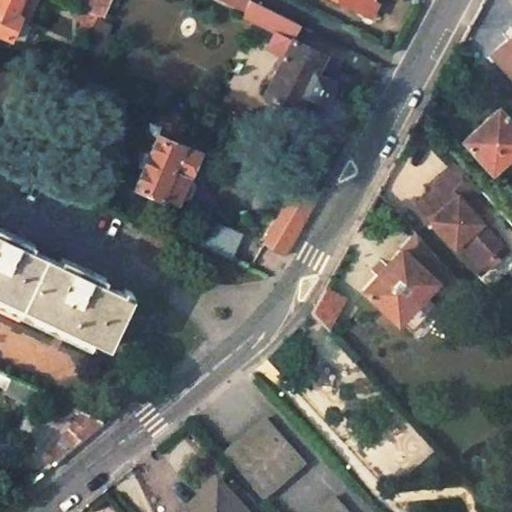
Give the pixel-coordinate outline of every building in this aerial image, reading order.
[(0,0),(0,31),(12,37),(20,17),(27,20),(35,0),(0,0)] [(105,14),(111,0),(82,0),(81,4),(91,8),(100,12),(105,14)] [(224,0),(244,11),(250,0),(224,0)] [(243,14),(278,32),(271,46),(286,53),(264,95),(295,111),(304,94),(320,102),(331,81),(316,72),(323,56),(293,39),(300,24),(254,0),(250,0),(244,11),(243,14)] [(336,0),(366,17),(371,15),(372,14),(374,12),(375,11),(375,8),(375,1),(372,0),(336,0)] [(100,12),(91,8),(83,25),(92,30),(100,12)] [(511,37),(494,54),(511,75),(511,37)] [(511,124),(499,109),(465,141),(493,173),(511,155),(511,124)] [(201,141),(145,116),(144,120),(144,125),(145,128),(148,132),(153,134),(132,183),(173,201),(177,195),(181,197),(182,196),(186,198),(191,197),(196,186),(194,185),(195,183),(192,181),(193,179),(191,178),(192,175),(190,174),(201,151),(197,150),(201,141)] [(423,207),(461,248),(464,246),(486,270),(503,257),(496,250),(505,244),(466,201),(480,190),(458,166),(431,188),(437,194),(423,207)] [(270,235),(263,243),(283,255),(291,243),(298,233),(319,193),(293,181),(283,203),(286,204),(270,235)] [(238,232),(207,218),(196,240),(228,254),(238,232)] [(0,292),(109,345),(133,295),(91,275),(94,270),(76,261),(74,267),(20,241),(22,236),(5,227),(2,233),(0,231),(0,292)] [(401,248),(365,289),(400,320),(435,285),(450,270),(418,235),(403,250),(401,248)] [(503,257),(511,251),(505,244),(496,250),(503,257)] [(400,320),(414,333),(449,297),(435,285),(400,320)] [(311,312),(326,328),(344,296),(326,286),(311,312)] [(30,404),(37,389),(19,380),(11,395),(30,404)] [(104,421),(85,411),(67,435),(80,445),(107,422),(104,421)] [(263,502),(305,463),(266,419),(253,430),(223,458),(263,502)] [(205,505),(197,511),(242,511),(218,485),(200,500),(205,505)] [(349,511),(337,497),(319,511),(349,511)]
